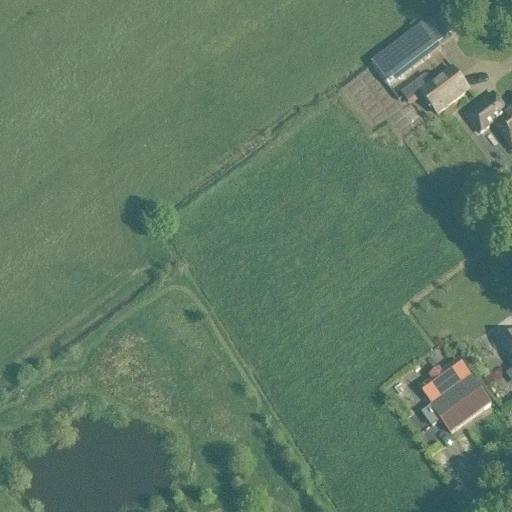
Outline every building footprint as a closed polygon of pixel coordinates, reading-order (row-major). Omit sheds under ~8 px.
[(442,52),(461,38),(445,17),(426,31),(442,52)] [(437,117),(469,92),(446,64),(415,88),(437,117)] [(511,107),(509,109),(511,112),(511,113),(509,115),(494,96),(467,117),(481,136),(494,126),(511,149),(511,107)] [(511,336),(497,348),(511,368),(511,336)] [(451,436),(491,407),(470,380),(459,364),(421,391),(434,408),(431,410),(432,411),(424,417),(433,428),(441,422),(451,436)] [(402,382),(390,390),(394,396),(406,389),(402,382)]
